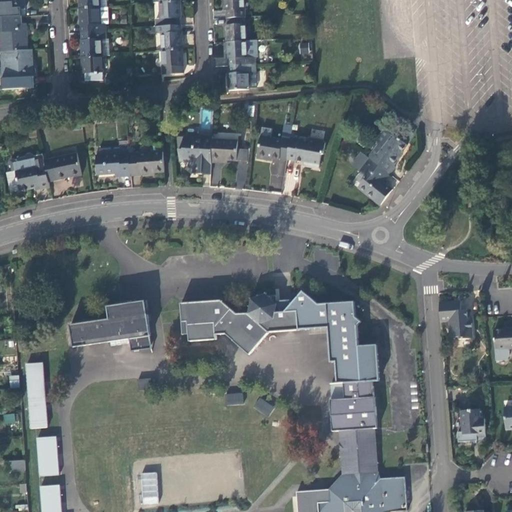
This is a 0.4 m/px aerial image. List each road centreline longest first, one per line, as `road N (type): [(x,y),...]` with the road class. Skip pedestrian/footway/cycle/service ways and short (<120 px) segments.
road 1 (residential): [(0,236),(170,206),(381,236)]
road 2 (residential): [(428,266),(443,473)]
road 3 (residential): [(62,103),(195,84)]
